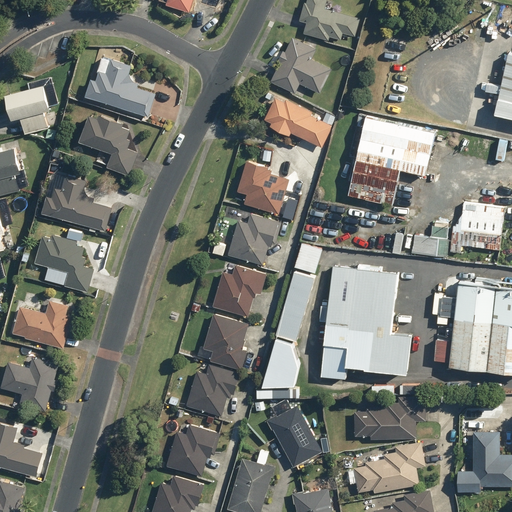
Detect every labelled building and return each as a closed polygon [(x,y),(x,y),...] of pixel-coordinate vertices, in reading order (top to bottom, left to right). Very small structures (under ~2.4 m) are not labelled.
[(168,0),(166,6),(189,13),(193,0),(168,0)] [(302,32),(327,39),(329,35),(340,38),(342,31),(354,35),(359,16),(324,6),(325,0),(305,0),(306,2),(304,1),(299,19),(305,21),(302,32)] [(511,8),(511,6),(495,2),(490,21),(507,26),(511,8)] [(270,80),(294,92),(299,81),(319,91),(331,68),(310,58),(315,47),(291,35),(284,50),(282,50),(277,59),(280,60),(270,80)] [(511,52),(507,51),(494,112),(511,116),(511,52)] [(89,93),(152,113),(159,91),(140,85),(141,80),(137,79),(133,70),(135,62),(115,56),(111,70),(102,67),(99,77),(94,76),(89,93)] [(50,79),(13,88),(19,113),(25,111),(29,129),(52,123),(47,106),(56,104),(50,79)] [(331,125),(309,115),(311,112),(285,99),(283,102),(274,98),(263,118),(270,122),(269,126),(288,135),(289,132),(320,147),(331,125)] [(111,163),(133,172),(142,149),(131,146),(134,137),(130,135),(133,127),(126,124),(127,121),(103,111),(102,115),(93,112),(83,138),(116,150),(111,163)] [(322,120),(331,125),(335,116),(326,112),(322,120)] [(345,194),(390,204),(399,168),(422,173),(432,131),(364,115),(345,194)] [(464,132),(437,126),(432,145),(459,151),(464,132)] [(466,151),(484,155),(487,136),(469,132),(466,151)] [(21,142),(0,147),(0,189),(1,192),(23,187),(18,169),(28,167),(21,142)] [(243,203),(278,213),(288,179),(269,173),(270,169),(266,168),(267,166),(246,159),(236,190),(246,193),(243,203)] [(45,210),(109,227),(115,205),(97,199),(98,195),(92,193),(87,185),(90,177),(70,171),(66,186),(59,183),(55,195),(50,193),(45,210)] [(448,250),(498,256),(504,206),(463,201),(460,227),(451,226),(448,250)] [(5,202),(0,203),(0,248),(6,247),(2,229),(11,227),(5,202)] [(227,254),(261,264),(267,245),(269,246),(271,242),(274,243),(280,221),(249,213),(247,222),(237,219),(227,254)] [(68,282),(91,289),(98,266),(87,263),(89,254),(85,253),(87,244),(79,242),(80,239),(57,232),(56,235),(46,232),(38,260),(72,269),(68,282)] [(448,238),(415,234),(413,252),(446,256),(448,238)] [(212,252),(222,254),(224,244),(214,241),(212,252)] [(322,247),(301,241),(294,266),(315,272),(322,247)] [(211,305),(246,315),(252,296),(253,297),(255,292),(259,293),(265,273),(234,264),(231,274),(222,271),(211,305)] [(318,376),(344,378),(344,373),(366,376),(367,368),(406,373),(410,334),(389,332),(395,273),(330,266),(318,376)] [(274,334),(295,340),(314,277),(293,271),(274,334)] [(448,365),(485,369),(495,284),(458,280),(456,297),(442,295),(439,315),(454,316),(451,341),(435,339),(432,359),(448,361),(448,365)] [(511,286),(495,284),(485,369),(511,372),(511,286)] [(29,333),(29,335),(67,345),(75,314),(69,312),(72,302),(53,297),(50,310),(23,303),(16,330),(29,333)] [(192,309),(199,311),(201,304),(193,302),(192,309)] [(209,360),(240,368),(246,349),(242,348),(244,339),(243,338),(247,323),(212,314),(203,347),(211,350),(209,360)] [(274,337),(260,386),(292,385),(297,363),(291,342),(274,337)] [(23,401),(49,409),(55,388),(57,388),(61,378),(58,377),(62,362),(37,354),(33,365),(12,359),(5,385),(26,391),(23,401)] [(185,405),(221,415),(226,396),(230,397),(230,393),(233,394),(239,372),(208,363),(206,373),(196,370),(185,405)] [(277,389),(260,389),(260,397),(277,398),(277,389)] [(370,434),(370,438),(415,437),(415,420),(424,419),(424,396),(397,396),(397,402),(385,402),(385,407),(366,407),(366,411),(354,411),(355,435),(370,434)] [(168,403),(176,405),(177,399),(170,397),(168,403)] [(272,430),(293,467),(321,451),(296,405),(276,416),(275,415),(265,420),(271,430),(272,430)] [(0,462),(40,474),(47,450),(27,445),(28,442),(17,439),(21,424),(0,417),(0,462)] [(165,465),(200,475),(206,456),(209,456),(210,452),(213,453),(219,432),(188,424),(185,433),(175,430),(165,465)] [(457,491),(480,491),(479,486),(511,486),(511,453),(499,454),(499,431),(473,431),(472,470),(457,470),(457,491)] [(373,488),(373,492),(418,484),(415,467),(424,465),(420,441),(394,446),(395,452),(382,454),(383,459),(364,462),(364,465),(353,467),(357,491),(373,488)] [(227,508),(243,511),(259,511),(270,475),(272,475),(274,466),(264,463),(263,464),(241,458),(227,508)] [(150,511),(188,511),(190,508),(193,509),(194,504),(196,505),(202,483),(172,474),(169,485),(159,482),(150,511)] [(0,511),(19,511),(20,511),(23,511),(26,501),(24,500),(28,485),(2,478),(0,485),(0,511)] [(295,503),(296,511),(331,511),(327,488),(302,492),(302,491),(291,492),(293,503),(295,503)] [(432,511),(429,489),(403,493),(405,499),(392,502),(393,506),(373,510),(373,511),(432,511)]
